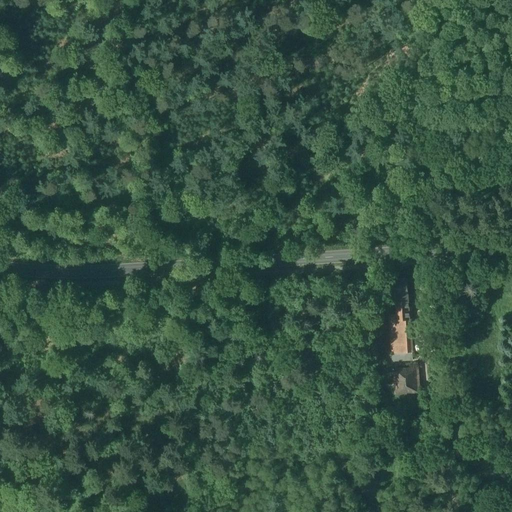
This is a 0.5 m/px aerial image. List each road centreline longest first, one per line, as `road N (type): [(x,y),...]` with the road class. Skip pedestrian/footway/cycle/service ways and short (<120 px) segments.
road 1 (secondary): [(0,268),(54,276),(511,245)]
road 2 (track): [(417,0),(427,233),(419,263)]
road 3 (track): [(419,263),(437,422),(457,511)]
road 4 (track): [(174,451),(160,268)]
